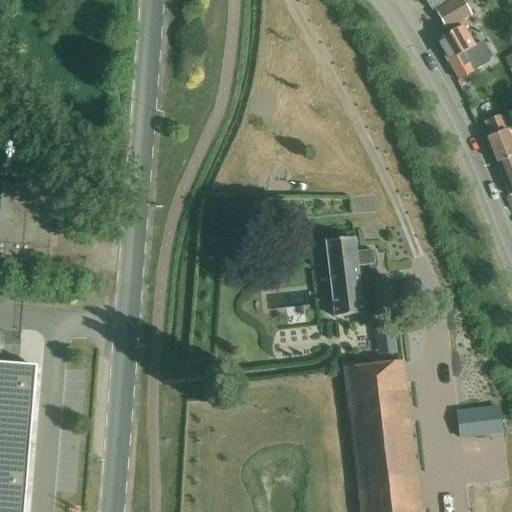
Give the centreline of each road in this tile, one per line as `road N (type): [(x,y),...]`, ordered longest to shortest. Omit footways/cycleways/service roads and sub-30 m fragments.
road 1 (secondary): [(111,511),(152,0)]
road 2 (residential): [(511,262),(468,145),(406,29),(380,0)]
